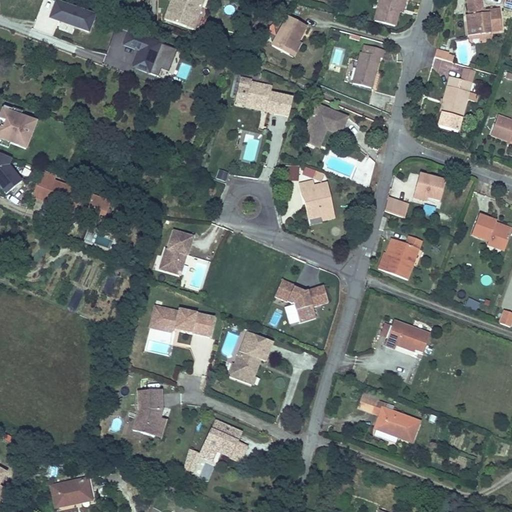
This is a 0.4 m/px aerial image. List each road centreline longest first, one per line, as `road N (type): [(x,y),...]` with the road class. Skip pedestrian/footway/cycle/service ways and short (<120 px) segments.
road 1 (residential): [(308,445),(361,271)]
road 2 (residential): [(396,142),(431,0)]
road 3 (residential): [(361,271),(273,232),(248,198)]
road 4 (residential): [(361,271),(396,142)]
road 5 (residential): [(396,142),(511,180)]
